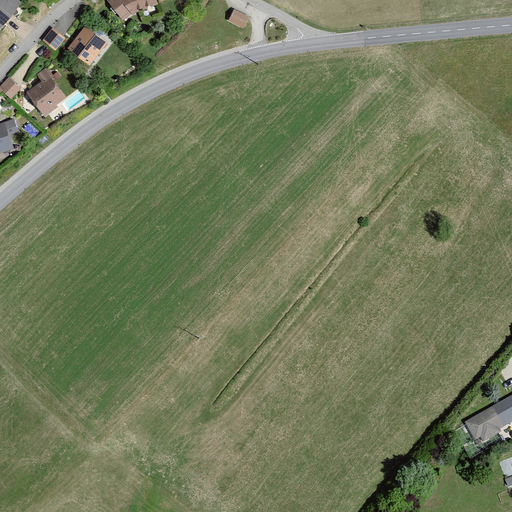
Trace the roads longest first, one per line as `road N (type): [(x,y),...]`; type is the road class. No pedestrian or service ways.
road 1 (tertiary): [(0,202),(95,122),(153,89),(253,54)]
road 2 (tertiary): [(305,45),(511,24)]
